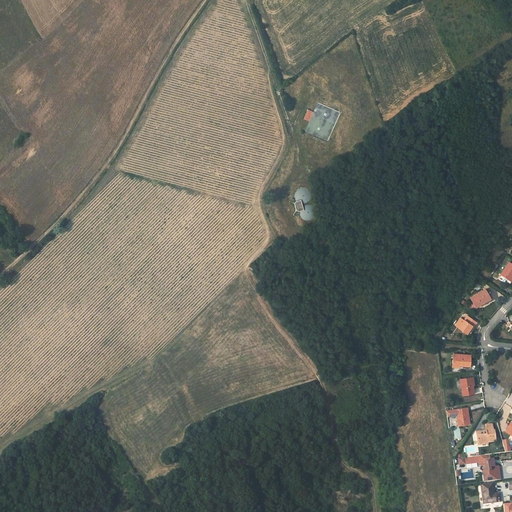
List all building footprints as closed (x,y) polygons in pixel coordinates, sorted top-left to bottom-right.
[(341,113),(317,103),(313,113),(309,122),(305,131),(328,141),(341,113)] [(303,119),(309,122),(313,113),(307,110),(303,119)] [(303,210),(300,200),(293,202),(296,212),(303,210)] [(510,280),(511,277),(511,264),(509,263),(501,274),(510,280)] [(475,307),(484,302),(490,299),(485,289),(470,298),(475,307)] [(467,334),(470,329),(472,326),(473,327),(476,323),(468,317),(465,321),(464,320),(464,321),(459,328),(458,328),(467,334)] [(455,325),(459,328),(464,321),(460,318),(455,325)] [(453,353),(452,364),(458,365),(470,366),(471,355),(453,353)] [(474,393),(473,385),(472,377),(460,379),(463,395),(474,393)] [(467,412),(468,412),(467,407),(446,410),(447,417),(457,415),(458,426),(470,424),(469,419),(468,419),(467,412)] [(487,431),(483,431),(476,432),(478,443),(495,441),(494,430),(493,430),(492,424),(485,425),(486,430),(487,430),(487,431)] [(489,454),(468,457),(469,462),(471,463),(477,462),(481,466),(479,468),(480,470),(482,471),(483,471),(484,480),(495,478),(494,475),(500,474),(499,466),(498,465),(494,466),(493,458),(489,459),(489,454)] [(492,483),(481,484),(483,503),(500,501),(499,493),(494,493),(492,483)] [(504,511),(511,511),(511,507),(511,508),(511,503),(503,504),(504,511)]
